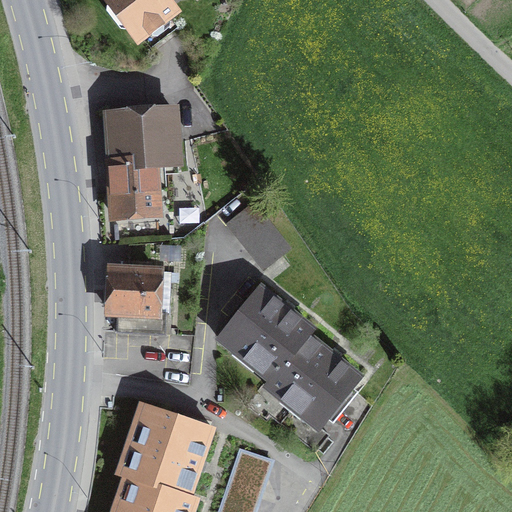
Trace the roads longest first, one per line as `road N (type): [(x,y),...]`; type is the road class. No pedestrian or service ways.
road 1 (secondary): [(25,0),(45,72),(70,277),(50,511)]
road 2 (unknown): [(228,246),(209,352),(201,358),(68,347)]
